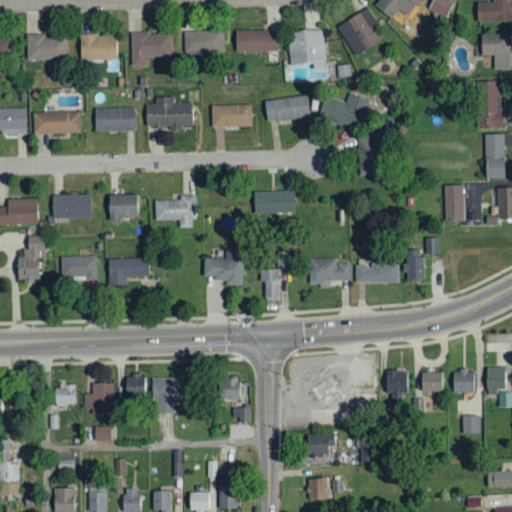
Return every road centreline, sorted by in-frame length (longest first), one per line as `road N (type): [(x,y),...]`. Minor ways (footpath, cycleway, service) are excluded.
road 1 (residential): [(0,166),(312,156)]
road 2 (tertiary): [(272,338),(0,345)]
road 3 (tertiary): [(511,295),(442,322),(272,338)]
road 4 (residential): [(196,0),(0,4)]
road 5 (tertiary): [(269,511),(272,338)]
